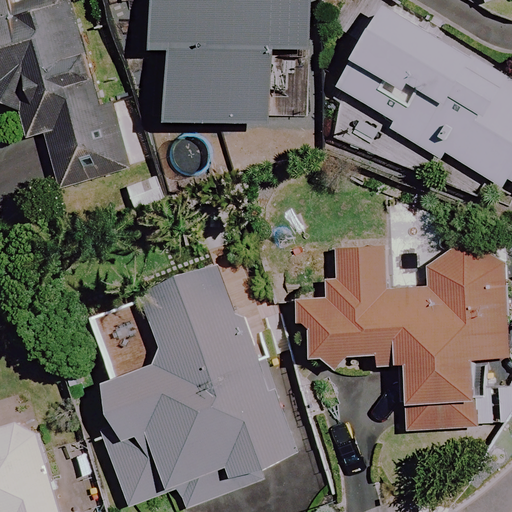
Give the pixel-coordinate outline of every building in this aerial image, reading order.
[(0,0),(0,94),(1,94),(6,110),(18,106),(28,141),(49,135),(67,193),(137,173),(119,108),(100,114),(84,60),(66,0),(57,0),(16,12),(12,0),(0,0)] [(167,0),(166,51),(179,51),(178,122),(277,124),(278,49),(317,50),(317,0),(167,0)] [(481,202),(490,187),(503,195),(511,179),(511,78),(392,4),(350,74),(337,141),(481,202)] [(511,357),(511,320),(508,262),(468,238),(430,267),(431,288),(391,291),(388,250),(340,253),(342,279),(328,280),(329,299),(299,301),(300,325),(313,331),(316,360),(405,354),(411,433),(485,427),(480,360),(511,357)] [(279,359),(242,248),(146,280),(173,363),(111,384),(127,435),(114,440),(136,505),(184,488),(191,508),(239,492),(235,479),(310,454),(279,359)] [(0,429),(0,511),(65,511),(43,435),(42,434),(41,433),(39,432),(37,431),(36,430),(34,429),(32,428),(30,428),(28,427),(26,426),(24,426),(22,426),(20,425),(18,425),(17,425),(0,429)]
